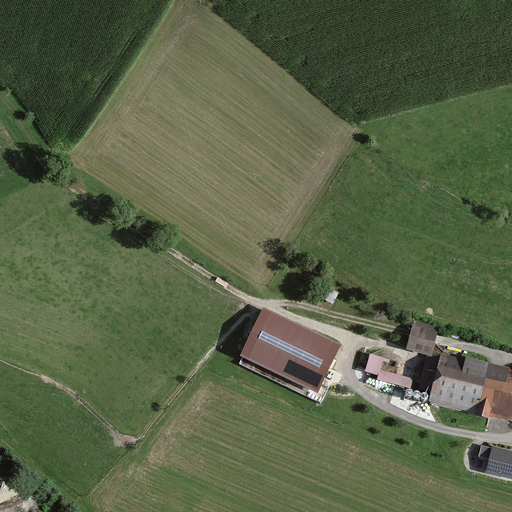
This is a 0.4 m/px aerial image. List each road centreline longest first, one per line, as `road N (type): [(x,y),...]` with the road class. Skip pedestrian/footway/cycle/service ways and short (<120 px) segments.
road 1 (track): [(262,306),(67,186),(0,97)]
road 2 (track): [(511,440),(461,436),(382,407),(351,377),(344,344),(262,306)]
road 3 (track): [(511,360),(283,304),(262,306)]
